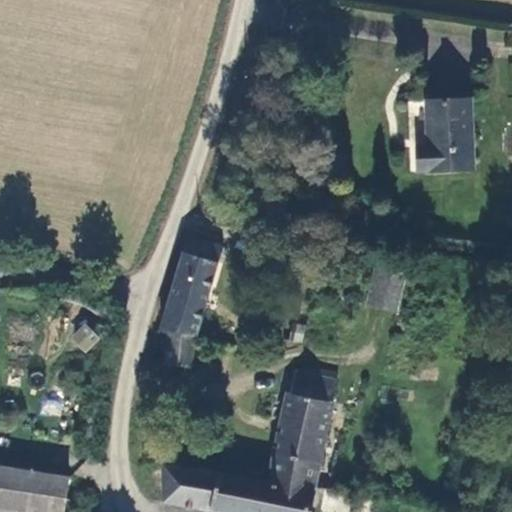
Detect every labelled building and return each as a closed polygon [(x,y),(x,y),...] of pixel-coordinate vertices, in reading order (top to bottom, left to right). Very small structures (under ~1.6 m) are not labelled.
[(474,169),(471,98),(426,101),(428,148),(418,149),(418,170),(474,169)] [(185,254),(217,263),(223,247),(190,237),(185,254)] [(217,263),(185,254),(184,253),(163,327),(168,329),(167,367),(192,369),(195,336),(197,337),(217,263)] [(405,271),(376,264),(367,304),(397,311),(405,271)] [(70,336),(84,353),(100,339),(86,322),(70,336)] [(308,380),(340,389),(341,380),(309,373),(308,380)] [(286,397),(269,486),(315,494),(336,411),(333,410),(340,389),(308,380),(298,379),(294,398),(286,397)] [(0,511),(63,511),(69,478),(0,466),(0,511)] [(207,511),(310,511),(315,494),(269,486),(164,468),(161,504),(207,511)] [(325,496),(323,511),(324,511),(341,511),(344,499),(325,496)]
